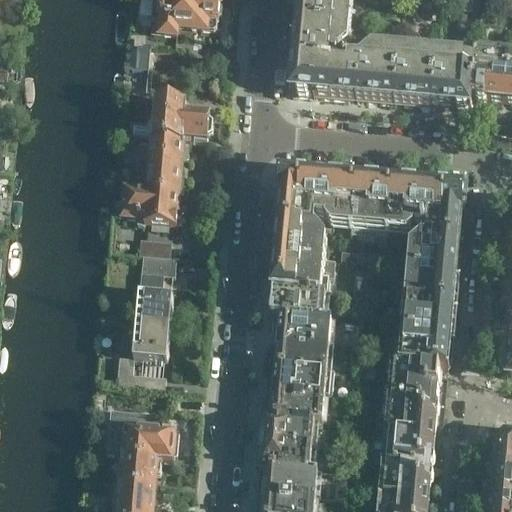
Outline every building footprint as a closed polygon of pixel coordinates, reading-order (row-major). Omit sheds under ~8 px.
[(347,34),(349,0),(301,0),(299,30),(347,34)] [(388,9),(389,1),(383,0),(377,0),(377,8),(388,9)] [(219,27),(220,20),(222,18),(222,11),(221,9),(220,9),(221,7),(164,2),(162,21),(163,21),(162,28),(154,27),(153,38),(178,41),(178,32),(214,36),(217,34),(218,27),(219,27)] [(465,15),(466,3),(454,2),(453,14),(465,15)] [(477,16),(478,4),(466,3),(465,15),(477,16)] [(387,17),(388,9),(377,8),(376,16),(387,17)] [(387,26),(387,17),(376,16),(376,25),(387,26)] [(378,34),(376,25),(365,33),(370,40),(378,34)] [(386,35),(387,26),(376,25),(378,34),(386,35)] [(345,55),(347,34),(299,30),(295,68),(336,71),(338,58),(340,58),(345,55)] [(151,67),(152,54),(152,52),(128,50),(127,65),(151,67)] [(395,109),(399,62),(369,59),(361,66),(360,70),(357,106),(395,109)] [(506,109),(510,62),(489,60),(489,65),(476,64),(476,69),(473,106),(477,107),(480,109),(485,110),(487,107),(506,109)] [(433,113),(437,65),(399,62),(395,109),(433,113)] [(149,82),(151,67),(127,65),(125,80),(149,82)] [(472,116),(473,106),(476,69),(437,65),(433,113),(457,115),(459,117),(466,118),(468,116),(472,116)] [(357,106),(360,70),(350,69),(347,72),(336,71),(295,68),(294,86),(291,88),(290,95),(293,97),(292,100),(298,101),(300,103),(307,104),(309,102),(357,106)] [(148,98),(149,82),(125,80),(124,96),(148,98)] [(213,137),(214,125),(211,123),(210,123),(211,119),(187,117),(188,106),(184,106),(184,110),(179,110),(180,106),(174,105),(174,109),(170,109),(170,105),(165,104),(165,108),(160,108),(161,104),(156,103),(153,146),(189,149),(208,151),(209,139),(213,137)] [(182,175),(183,166),(188,163),(189,149),(153,146),(148,197),(180,200),(180,199),(183,198),(183,192),(181,190),(181,182),(184,182),(185,175),(182,175)] [(353,230),(357,186),(293,180),(293,179),(289,177),(284,178),(282,199),(283,199),(281,229),(316,232),(317,223),(328,224),(327,226),(330,228),(353,230)] [(389,233),(393,189),(357,186),(353,230),(389,233)] [(460,245),(463,215),(464,216),(466,195),(461,193),(457,194),(457,195),(393,189),(389,233),(413,235),(415,234),(415,232),(424,232),(424,234),(426,234),(425,242),(460,245)] [(180,200),(148,197),(126,195),(124,223),(139,224),(139,229),(157,230),(157,233),(164,233),(165,231),(177,232),(177,229),(180,228),(180,222),(178,220),(180,200)] [(324,282),(327,252),(323,249),(324,240),(316,232),(281,229),(275,294),(319,298),(320,282),(324,282)] [(454,310),(460,245),(425,242),(416,249),(415,257),(410,260),(409,273),(408,290),(412,290),(410,306),(454,310)] [(172,248),(147,246),(141,245),(140,261),(143,262),(171,264),(172,248)] [(164,301),(166,282),(176,282),(177,264),(171,264),(143,262),(142,280),(137,328),(171,331),(174,302),(164,301)] [(327,299),(319,298),(275,294),(272,322),(273,322),(273,321),(280,322),(280,321),(324,325),(327,299)] [(448,375),(454,310),(410,306),(409,322),(405,321),(403,338),(402,354),(406,354),(405,370),(441,374),(448,375)] [(332,326),(324,325),(280,321),(280,322),(279,335),(282,338),(281,347),(330,351),(332,326)] [(168,368),(171,331),(137,328),(135,354),(121,352),(117,391),(165,396),(167,383),(133,380),(134,365),(168,368)] [(328,377),(330,351),(281,347),(281,356),(277,358),(276,372),(328,377)] [(438,407),(441,374),(405,370),(396,370),(393,403),(438,407)] [(325,402),(328,377),(276,372),(275,385),(278,389),(277,398),(325,402)] [(323,427),(325,402),(277,398),(276,406),(272,409),(271,421),(271,422),(315,426),(323,427)] [(435,440),(437,422),(439,420),(440,412),(438,409),(438,407),(393,403),(390,436),(435,440)] [(313,452),(315,426),(271,422),(271,421),(263,421),(261,447),(313,452)] [(174,468),(177,437),(125,432),(125,433),(118,432),(117,448),(125,449),(124,463),(162,467),(174,468)] [(433,459),(435,440),(390,436),(387,470),(432,474),(432,471),(435,469),(436,461),(433,459)] [(511,441),(507,441),(502,445),(497,499),(511,500),(511,441)] [(311,477),(313,452),(261,447),(259,473),(267,474),(267,473),(311,477)] [(156,493),(158,469),(162,469),(162,467),(124,463),(122,479),(119,479),(118,490),(156,493)] [(429,507),(431,488),(433,486),(434,479),(432,476),(432,474),(387,470),(384,503),(429,507)] [(319,478),(311,477),(267,473),(267,474),(266,487),(269,490),(268,499),(316,503),(319,478)] [(154,511),(155,503),(156,493),(118,490),(113,489),(112,498),(121,498),(119,511),(154,511)] [(315,511),(316,503),(268,499),(267,508),(263,510),(263,511),(315,511)] [(511,511),(511,500),(497,499),(496,511),(511,511)] [(428,511),(429,507),(384,503),(383,511),(428,511)]
